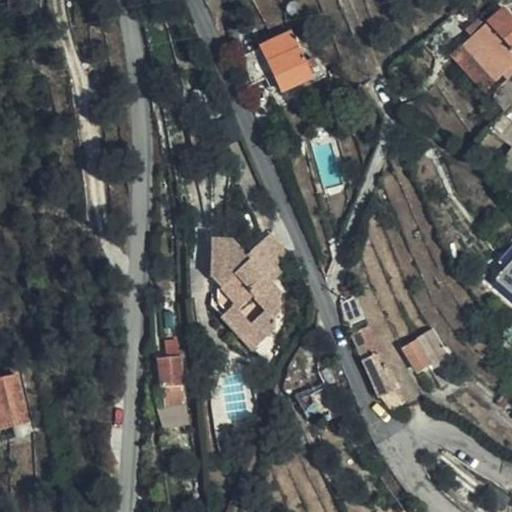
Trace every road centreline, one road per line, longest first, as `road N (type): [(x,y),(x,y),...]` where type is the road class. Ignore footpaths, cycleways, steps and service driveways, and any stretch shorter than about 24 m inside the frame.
road 1 (unclassified): [(126,511),(151,200),(130,0)]
road 2 (unclassified): [(392,442),(377,431),(188,0)]
road 3 (unclassified): [(511,477),(454,446),(392,442)]
